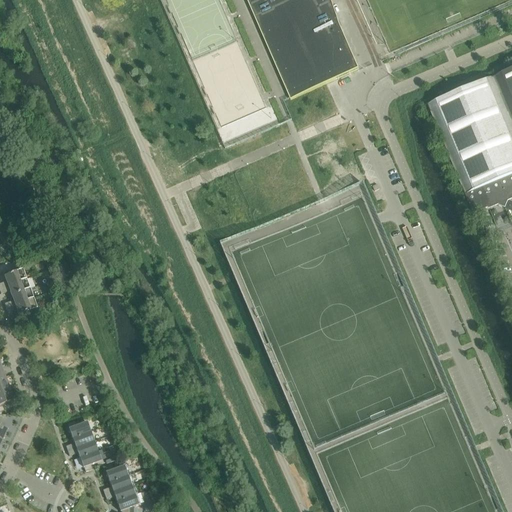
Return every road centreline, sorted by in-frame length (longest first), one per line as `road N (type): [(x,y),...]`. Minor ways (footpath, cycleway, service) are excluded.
road 1 (motorway): [(184,0),(399,511)]
road 2 (motorway): [(433,511),(219,0)]
road 3 (motorway): [(170,0),(384,511)]
road 4 (residential): [(0,330),(15,342),(38,407),(12,472)]
